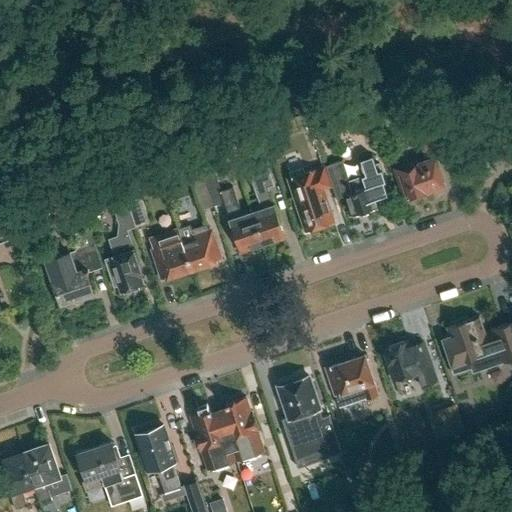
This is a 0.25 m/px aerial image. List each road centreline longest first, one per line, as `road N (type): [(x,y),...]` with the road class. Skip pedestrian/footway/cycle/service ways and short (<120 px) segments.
road 1 (residential): [(57,385),(94,400),(481,271),(496,257),(492,229),(466,223),(76,356)]
road 2 (track): [(0,131),(138,64),(269,31),(511,35)]
